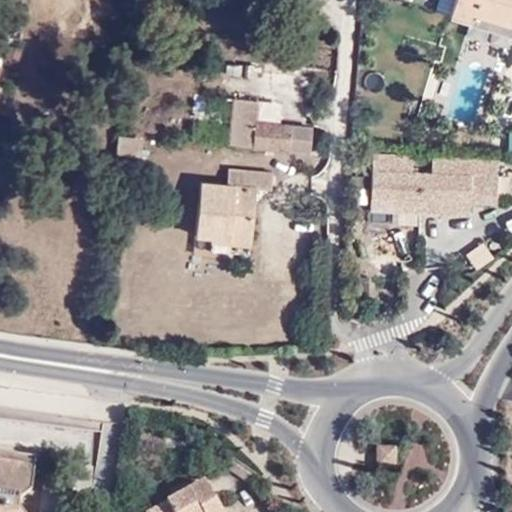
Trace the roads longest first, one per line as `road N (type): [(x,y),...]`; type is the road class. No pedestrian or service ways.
road 1 (residential): [(351,0),(335,245),(339,306),(382,378)]
road 2 (secondary): [(343,396),(169,380)]
road 3 (secondary): [(169,380),(0,353)]
road 4 (secondary): [(169,380),(266,411),(317,453)]
road 5 (tertiary): [(511,294),(470,355),(430,384)]
